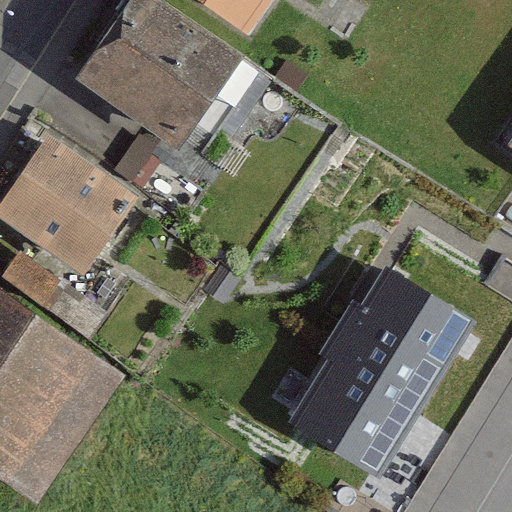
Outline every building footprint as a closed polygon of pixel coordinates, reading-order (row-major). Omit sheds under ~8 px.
[(179,146),(241,58),(156,0),(131,0),(78,76),(179,146)] [(203,0),(249,31),(270,0),(203,0)] [(135,196),(48,136),(0,205),(0,211),(83,270),(135,196)] [(328,359),(291,421),(375,471),(470,314),(387,264),(362,304),(353,299),(319,354),(328,359)] [(0,471),(38,497),(123,371),(0,288),(0,471)]
